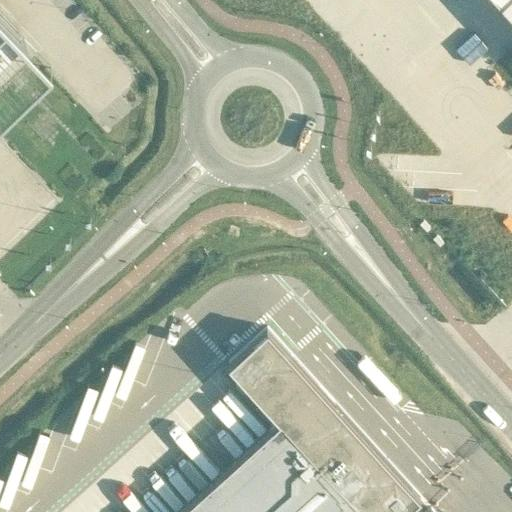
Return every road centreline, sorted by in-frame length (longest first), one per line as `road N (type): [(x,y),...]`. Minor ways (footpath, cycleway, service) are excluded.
road 1 (tertiary): [(511,413),(289,163)]
road 2 (tertiary): [(0,353),(207,156)]
road 3 (tertiary): [(289,163),(303,148),(312,108),(293,72),(255,56),(216,67)]
